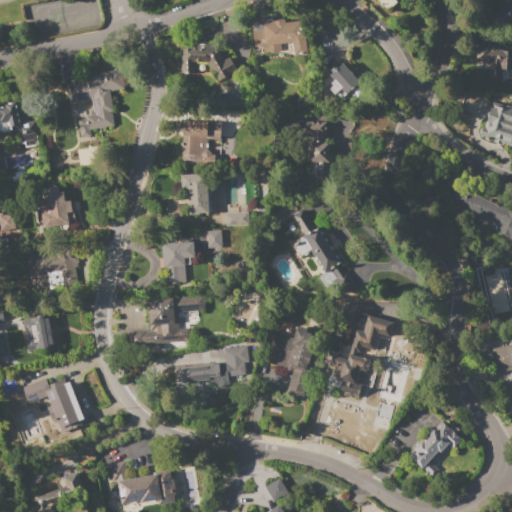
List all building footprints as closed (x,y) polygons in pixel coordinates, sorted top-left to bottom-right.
[(395,0),(397,2),(387,11),(376,0),(395,0)] [(511,0),(511,9),(500,3),(502,0),(511,0)] [(251,32),(262,30),(261,17),(280,15),(280,20),(285,20),(285,23),(304,21),(307,55),(293,57),(292,50),(262,53),(262,46),(253,47),(251,32)] [(476,48),(483,48),(483,44),(494,45),(494,49),(511,49),(511,70),(502,69),(501,81),(486,80),(488,63),(485,62),(485,61),(475,60),(476,48)] [(207,62),(195,62),(194,73),(182,73),(182,48),(196,49),(196,45),(212,45),(212,49),(219,49),(219,53),(223,60),(229,57),(236,70),(218,81),(216,79),(215,80),(209,70),(211,69),(207,62)] [(342,63),(359,82),(341,98),(336,93),(334,95),(329,89),(331,86),(329,84),(332,80),(328,76),(330,74),(328,71),(332,67),(335,70),(342,63)] [(93,74),(121,69),(124,88),(109,91),(112,111),(110,111),(113,125),(88,130),(90,137),(80,139),(77,119),(85,118),(82,100),(72,102),(68,81),(80,79),(80,77),(94,75),(93,74)] [(504,145),(503,144),(503,146),(495,143),(496,142),(490,140),(490,141),(485,140),(486,136),(479,134),(483,123),(485,123),(491,107),(489,107),(491,101),(499,104),(499,103),(511,107),(511,137),(510,143),(506,141),(504,145)] [(35,121),(37,135),(36,135),(37,145),(25,147),(24,143),(20,144),(18,131),(13,132),(13,131),(0,133),(0,107),(4,107),(3,104),(15,102),(16,107),(17,107),(18,113),(18,114),(18,116),(19,115),(19,120),(19,122),(20,122),(20,123),(35,121)] [(183,122),(206,123),(206,122),(220,122),(220,132),(221,133),(221,136),(220,136),(220,140),(219,140),(219,144),(223,144),(223,149),(219,149),(218,167),(181,165),(183,122)] [(304,122),(325,122),(325,162),(306,162),(306,154),(309,154),(309,138),(304,138),(304,122)] [(180,175),(206,174),(208,214),(189,215),(187,188),(181,189),(180,175)] [(47,189),(50,186),(55,185),(58,187),(59,192),(63,192),(64,201),(70,201),(73,221),(67,222),(67,224),(46,226),(43,206),(47,205),(45,194),(48,194),(47,189)] [(461,205),(457,203),(456,204),(448,198),(454,188),(466,195),(467,192),(508,210),(507,211),(511,213),(511,238),(503,235),(503,236),(496,232),(499,225),(460,208),(461,205)] [(317,228),(340,263),(325,273),(311,251),(300,258),(291,245),(305,236),(292,216),(301,210),(314,230),(317,228)] [(223,213),(248,212),(248,226),(224,227),(223,213)] [(0,230),(0,213),(2,213),(3,216),(13,214),(15,229),(0,230)] [(206,231),(220,230),(221,248),(206,249),(206,231)] [(164,243),(182,242),(183,243),(193,242),(194,257),(191,258),(192,266),(190,266),(191,284),(166,285),(165,278),(166,278),(166,267),(162,267),(161,245),(164,245),(164,243)] [(24,253),(26,270),(30,270),(32,291),(47,289),(45,273),(59,272),(61,286),(76,284),(72,248),(24,253)] [(147,300),(203,296),(204,310),(177,312),(178,329),(189,328),(190,341),(125,345),(124,332),(145,330),(145,331),(149,331),(147,300)] [(21,322),(32,320),(32,318),(36,318),(36,316),(40,316),(40,317),(49,316),(54,347),(40,350),(40,348),(28,350),(26,341),(25,341),(21,322)] [(366,316),(392,322),(388,340),(378,338),(373,359),(349,353),(354,330),(362,332),(366,316)] [(317,352),(303,397),(285,392),(292,371),(265,363),(274,333),(292,338),(295,329),(310,334),(306,349),(317,352)] [(511,369),(497,372),(497,371),(494,371),(490,346),(511,342),(511,369)] [(180,383),(179,367),(214,363),(215,364),(224,363),(222,348),(245,345),(247,362),(243,362),(245,379),(223,381),(223,385),(209,387),(208,379),(180,383)] [(348,354),(370,360),(366,372),(359,370),(358,374),(359,374),(357,383),(360,384),(356,400),(342,396),(342,394),(338,392),(341,382),(331,379),(334,367),(323,363),(327,349),(339,352),(338,357),(347,360),(348,354)] [(20,388),(44,378),(47,386),(63,379),(65,384),(69,382),(84,419),(80,420),(82,424),(61,433),(56,420),(52,421),(46,406),(50,405),(46,396),(27,404),(20,388)] [(3,390),(2,380),(18,379),(19,389),(3,390)] [(441,422),(447,427),(451,423),(458,430),(455,434),(461,440),(453,449),(448,444),(442,450),(437,451),(428,461),(441,473),(434,480),(407,455),(422,439),(423,440),(441,422)] [(109,464),(125,461),(128,479),(154,475),(153,473),(168,470),(173,502),(156,505),(155,501),(138,504),(138,502),(121,505),(116,480),(111,481),(109,464)] [(38,511),(34,496),(65,488),(62,476),(77,472),(84,497),(55,505),(56,511),(51,511),(38,511)] [(264,487),(278,479),(287,494),(272,502),(264,487)]
